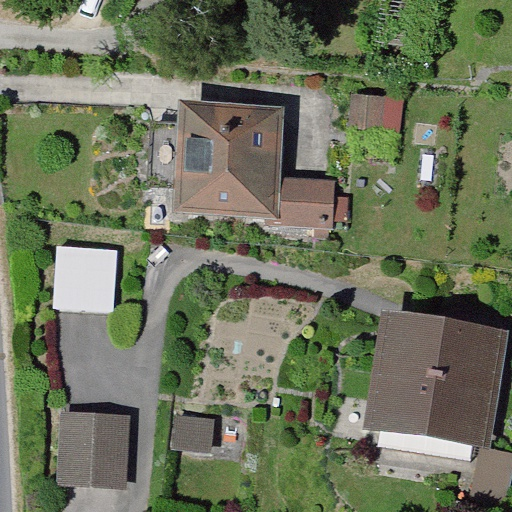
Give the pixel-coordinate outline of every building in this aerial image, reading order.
[(285,103),(186,96),(178,212),(274,218),(272,240),(337,245),(341,180),(280,176),(285,103)] [(122,257),(64,254),(60,314),(119,317),(122,257)] [(507,331),(388,310),(367,425),(487,446),(507,331)] [(180,413),(178,449),(219,447),(216,417),(180,413)] [(133,420),(69,419),(68,486),(132,488),(133,420)]
